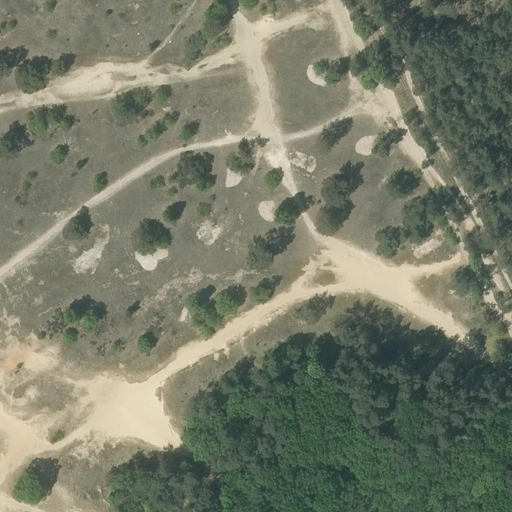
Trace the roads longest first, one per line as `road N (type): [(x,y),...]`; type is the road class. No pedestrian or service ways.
road 1 (track): [(26,443),(119,402),(313,284),(466,257)]
road 2 (track): [(0,275),(177,151),(259,137),(384,92)]
road 3 (track): [(511,346),(338,0)]
road 4 (track): [(366,0),(511,276)]
road 5 (track): [(251,44),(180,72),(86,82),(0,103)]
